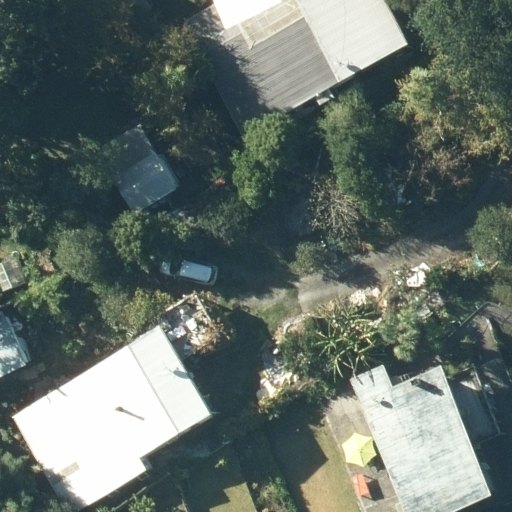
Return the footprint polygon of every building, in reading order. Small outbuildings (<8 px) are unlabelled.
[(184,0),(259,131),(437,32),(418,0),(184,0)] [(137,178),(152,205),(196,179),(181,152),(137,178)] [(246,221),(265,253),(315,222),(297,191),(246,221)] [(0,380),(46,358),(21,303),(0,312),(0,380)] [(25,411),(82,509),(166,458),(161,451),(235,406),(183,318),(25,411)] [(379,401),(425,511),(453,511),(511,487),(511,459),(467,352),(414,375),(404,354),(314,391),(328,422),(379,401)]
